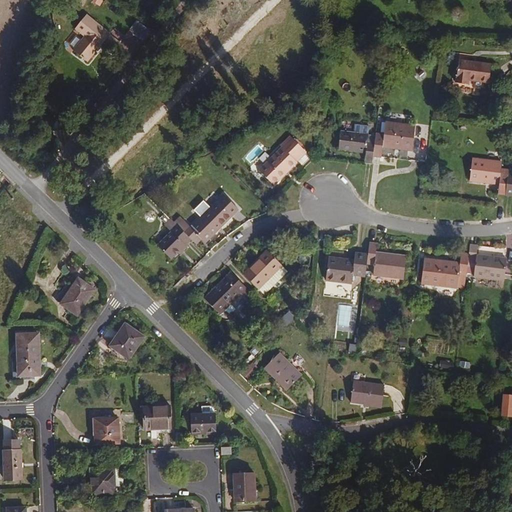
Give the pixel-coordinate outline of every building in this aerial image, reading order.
[(113,37),(91,18),(79,32),(88,40),(76,53),(90,65),(108,44),(119,53),(125,47),(113,39),(113,37)] [(489,82),(490,65),(458,62),(456,84),(467,85),(468,80),(489,82)] [(422,70),(417,75),(422,81),(427,76),(422,70)] [(426,86),(419,78),(414,83),(421,90),(426,86)] [(415,155),(418,129),(402,127),(387,125),(386,136),(378,136),(378,141),(376,158),(384,159),(385,152),(407,154),(415,155)] [(376,158),(378,141),(370,140),(371,135),(343,133),(341,149),(361,152),(361,153),(368,154),(367,164),(375,165),(376,158)] [(306,153),(303,150),(291,139),(260,172),(275,186),(295,165),(306,153)] [(506,171),(507,168),(500,167),(500,161),(470,158),(469,179),(497,182),(497,192),(498,193),(504,193),(506,171)] [(232,218),(240,210),(226,196),(213,209),(205,201),(194,212),(202,220),(193,228),(181,216),(175,221),(195,240),(199,244),(203,239),(207,242),(222,228),(224,230),(234,220),(232,218)] [(175,221),(172,218),(164,226),(171,232),(158,246),(173,259),(179,254),(181,256),(189,248),(188,247),(195,240),(175,221)] [(404,281),(406,255),(378,252),(379,244),(371,243),(369,255),(369,259),(376,260),(374,278),(404,281)] [(503,282),(506,259),(477,256),(478,245),(471,244),(469,259),(467,274),(474,275),(473,279),(503,282)] [(241,262),(243,265),(259,250),(257,247),(241,262)] [(259,290),(281,266),(265,251),(257,260),(260,263),(246,279),(259,290)] [(367,277),(369,259),(369,255),(355,253),(354,259),(329,256),(326,281),(352,284),(353,279),(367,281),(367,277)] [(456,288),(458,276),(467,277),(467,274),(469,259),(460,258),(459,263),(422,259),(420,284),(427,285),(456,288)] [(246,279),(260,263),(257,260),(243,275),(246,279)] [(266,296),(288,271),(281,266),(259,290),(266,296)] [(223,314),(249,288),(234,272),(207,298),(223,314)] [(79,318),(98,290),(89,284),(88,286),(78,279),(61,305),(63,307),(79,318)] [(295,319),(290,313),(282,319),(288,326),(295,319)] [(129,361),(145,337),(125,324),(109,348),(129,361)] [(42,379),(39,334),(18,335),(15,335),(18,380),(42,379)] [(254,340),(248,345),(253,350),(259,345),(254,340)] [(256,359),(262,353),(256,348),(250,354),(256,359)] [(303,375),(280,354),(264,370),(287,392),(303,375)] [(455,363),(440,361),(438,369),(454,371),(455,363)] [(511,387),(511,382),(511,380),(498,379),(497,386),(511,387)] [(382,409),(385,386),(352,381),(349,405),(382,409)] [(511,421),(511,394),(510,397),(502,396),(499,420),(511,421)] [(171,432),(170,407),(143,409),(145,434),(171,432)] [(217,435),(216,416),(191,417),(192,436),(217,435)] [(121,418),(119,418),(94,420),(96,444),(96,449),(122,447),(121,418)] [(234,459),(234,451),(222,451),(223,459),(234,459)] [(22,481),(21,453),(18,454),(4,454),(5,482),(22,481)] [(109,491),(109,476),(108,466),(102,466),(96,466),(86,467),(86,471),(77,471),(78,493),(110,492),(109,491)] [(257,503),(256,474),(235,475),(236,505),(257,503)] [(118,490),(117,475),(109,476),(109,491),(118,490)] [(133,475),(125,475),(126,490),(134,490),(133,475)]
